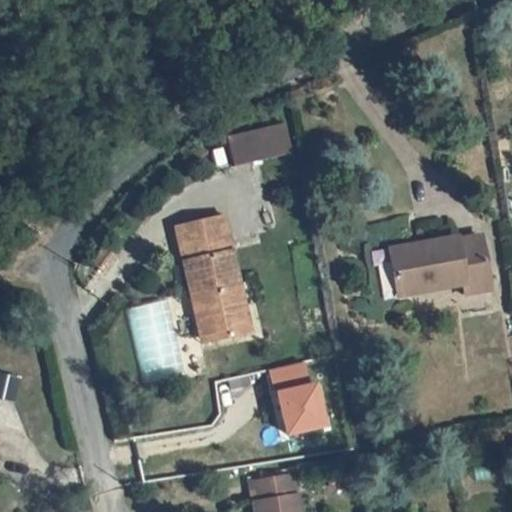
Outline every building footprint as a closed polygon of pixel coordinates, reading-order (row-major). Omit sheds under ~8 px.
[(280,135),(223,152),(232,181),(289,163),(280,135)] [(191,302),(204,298),(217,341),(255,331),(220,213),(170,227),(191,302)] [(393,257),(399,296),(466,285),(468,296),(493,292),(485,238),(460,242),(460,238),(426,243),(427,251),(393,257)] [(393,257),(427,251),(426,243),(426,241),(392,247),(393,257)] [(174,358),(217,341),(204,298),(191,302),(174,358)] [(306,362),(274,369),(288,433),(327,425),(318,383),(311,385),(306,362)] [(0,393),(6,394),(11,373),(0,370),(0,393)] [(237,495),(240,511),(283,511),(279,487),(237,495)]
